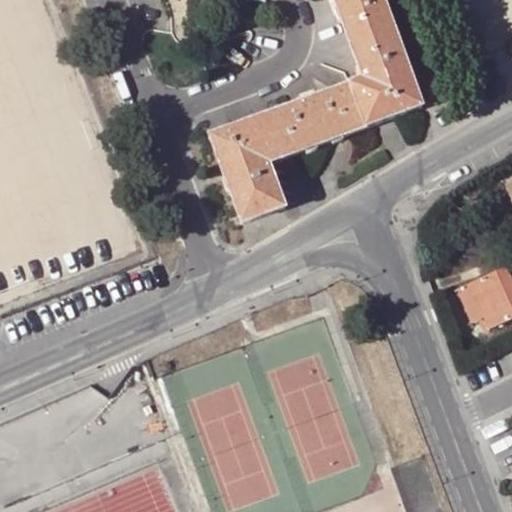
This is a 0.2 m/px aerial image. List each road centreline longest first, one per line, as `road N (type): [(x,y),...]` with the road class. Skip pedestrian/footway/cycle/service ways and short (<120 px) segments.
road 1 (residential): [(484,511),(392,283)]
road 2 (residential): [(152,100),(184,106),(281,66),(295,39),(289,0)]
road 3 (residential): [(152,100),(218,288)]
road 4 (tertiary): [(218,288),(44,371)]
road 5 (tertiary): [(363,210),(511,120)]
